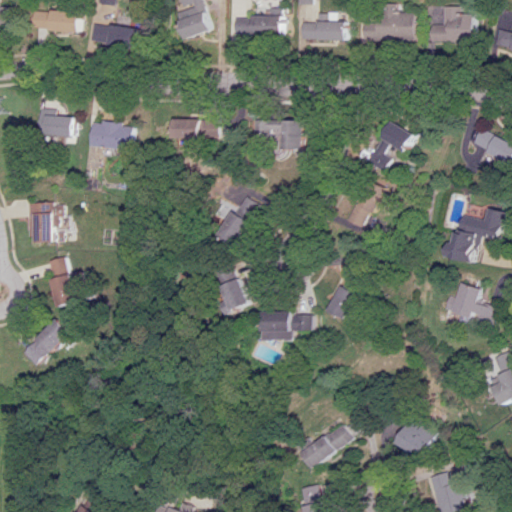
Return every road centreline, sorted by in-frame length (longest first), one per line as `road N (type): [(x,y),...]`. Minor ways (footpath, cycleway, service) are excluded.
road 1 (residential): [(511,104),(458,86),(330,88),(0,71)]
road 2 (residential): [(307,235),(339,163),(330,88)]
road 3 (residential): [(398,511),(398,479),(373,476),(361,493),(373,509),(398,511)]
